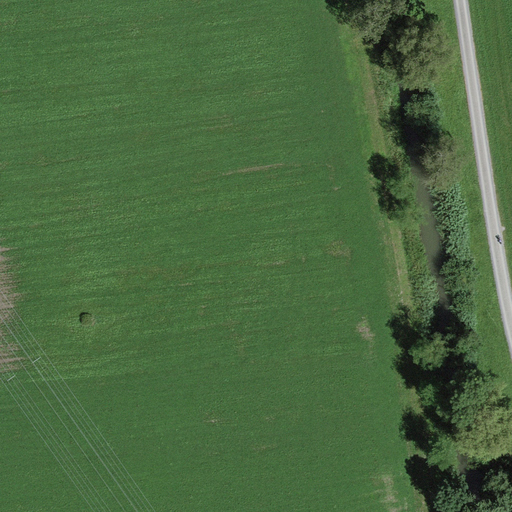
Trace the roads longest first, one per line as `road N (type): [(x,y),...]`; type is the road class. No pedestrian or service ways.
road 1 (track): [(378,166),(436,511)]
road 2 (track): [(511,330),(463,0)]
